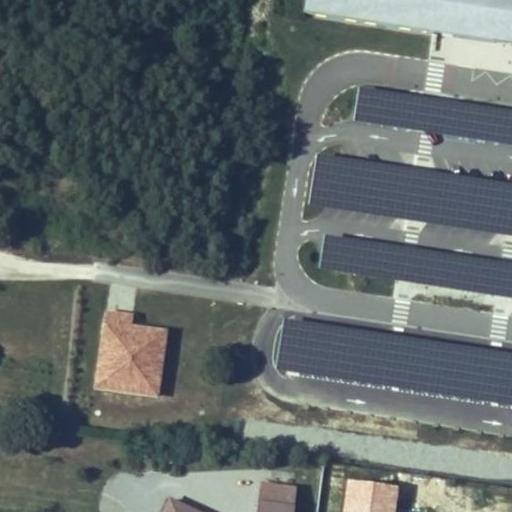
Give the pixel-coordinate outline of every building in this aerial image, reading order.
[(511,0),(302,0),(302,4),(301,12),(432,31),(434,17),(506,28),(511,28),(511,0)] [(434,17),(432,31),(444,33),(511,42),(511,28),(506,28),(434,17)] [(147,331),(146,334),(140,333),(141,330),(130,328),(132,317),(105,313),(93,387),(139,394),(142,377),(157,380),(164,333),(147,331)] [(154,397),(157,380),(142,377),(139,394),(154,397)] [(345,502),(350,503),(348,511),(386,511),(387,508),(392,509),(395,486),(348,480),(345,502)] [(194,511),(169,500),(163,511),(290,511),(294,489),(259,484),(255,511),(194,511)]
